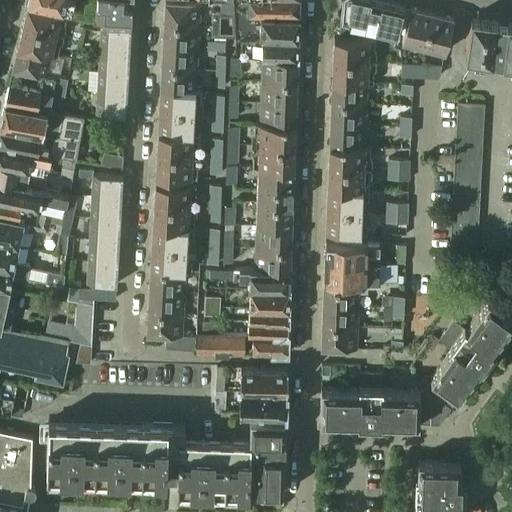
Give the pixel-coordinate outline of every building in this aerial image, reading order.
[(27,0),(27,3),(71,11),(74,0),(27,0)] [(132,0),(96,0),(96,5),(132,8),(132,0)] [(200,2),(166,0),(164,23),(199,25),(200,2)] [(221,2),(221,13),(299,16),(298,0),(233,0),(234,2),(221,2)] [(404,5),(385,0),(343,0),(341,17),(398,31),(404,5)] [(57,55),(67,12),(27,3),(17,46),(51,54),(57,55)] [(131,20),(132,8),(96,5),(96,18),(131,20)] [(424,46),(432,12),(410,6),(402,40),(424,46)] [(454,17),(432,12),(424,46),(446,51),(454,17)] [(213,13),(212,36),(225,37),(242,37),(261,38),(298,39),(299,16),(221,13),(213,13)] [(493,60),(499,22),(471,17),(466,56),(493,60)] [(380,37),(380,32),(341,22),(338,35),(334,35),(333,46),(375,48),(375,37),(380,37)] [(511,62),(511,23),(499,22),(493,60),(511,62)] [(198,49),(199,25),(164,23),(163,47),(198,49)] [(131,26),(101,25),(100,47),(130,49),(131,26)] [(241,51),(240,56),(262,57),(297,59),(298,39),(261,38),(242,37),(241,47),(242,49),(241,51)] [(225,49),(225,41),(208,41),(207,50),(225,49)] [(46,74),(51,54),(17,46),(12,67),(22,69),(39,73),(46,74)] [(374,59),(375,48),(333,46),(333,58),(374,59)] [(128,70),(130,49),(100,47),(99,69),(128,70)] [(197,71),(198,49),(163,47),(162,69),(197,71)] [(224,86),(225,54),(217,54),(216,86),(224,86)] [(240,74),(240,56),(232,56),(231,74),(240,74)] [(297,81),(297,59),(262,57),(261,80),(297,81)] [(374,71),(374,59),(333,58),(333,69),(374,71)] [(440,75),(442,64),(402,63),(401,74),(440,75)] [(19,84),(22,69),(12,67),(9,82),(19,84)] [(127,94),(128,70),(99,69),(98,93),(127,94)] [(196,89),(197,71),(162,69),(161,87),(196,89)] [(373,81),(374,71),(333,69),(332,84),(367,86),(368,81),(373,81)] [(55,76),(46,74),(39,73),(36,87),(41,88),(37,107),(49,109),(55,76)] [(68,78),(68,77),(55,75),(55,76),(49,109),(63,111),(68,78)] [(261,80),(261,101),(296,102),(297,81),(261,80)] [(19,84),(9,82),(5,101),(37,107),(41,88),(36,87),(19,84)] [(413,83),(402,82),(402,93),(413,93),(413,83)] [(239,84),(230,83),(230,99),(238,99),(239,84)] [(367,104),(367,86),(332,84),(331,103),(367,104)] [(202,89),(196,89),(161,87),(160,98),(201,101),(202,89)] [(126,115),(127,94),(98,93),(96,113),(126,115)] [(212,94),(211,130),(215,130),(222,130),(223,94),(216,94),(212,94)] [(200,113),(201,101),(160,98),(159,111),(200,113)] [(237,116),(238,99),(230,99),(229,116),(237,116)] [(84,116),(49,109),(37,107),(5,101),(0,121),(0,124),(40,132),(53,134),(51,147),(50,154),(63,157),(60,174),(71,176),(75,158),(80,130),(81,130),(84,116)] [(261,101),(260,122),(295,124),(296,102),(261,101)] [(484,117),(485,102),(458,101),(457,115),(484,117)] [(331,105),(330,123),(366,124),(367,104),(331,103),(331,105)] [(200,124),(200,113),(159,111),(159,121),(200,124)] [(412,115),(401,115),(400,135),(411,136),(412,115)] [(484,129),(484,117),(457,115),(456,128),(484,129)] [(199,135),(200,124),(159,121),(158,133),(199,135)] [(254,123),(253,145),(294,145),(294,143),(295,124),(260,122),(254,121),(254,123)] [(330,123),(330,143),(365,145),(366,124),(330,123)] [(38,144),(40,132),(0,124),(0,144),(50,154),(51,147),(38,144)] [(239,125),(229,125),(228,144),(239,144),(239,125)] [(483,142),(484,129),(456,128),(456,140),(483,142)] [(198,146),(199,135),(158,133),(157,143),(198,146)] [(211,137),(209,173),(210,173),(213,173),(220,173),(222,138),(214,137),(211,137)] [(483,153),(483,142),(456,140),(455,151),(483,153)] [(198,157),(198,146),(157,143),(157,154),(198,157)] [(371,145),(365,145),(330,143),(329,157),(370,158),(371,145)] [(48,164),(50,154),(0,144),(0,161),(46,171),(52,164),(48,164)] [(238,161),(239,144),(228,144),(227,161),(238,161)] [(253,145),(252,166),(258,166),(293,167),(294,145),(253,145)] [(122,167),(123,155),(104,151),(102,163),(122,167)] [(482,166),(483,153),(455,151),(455,164),(482,166)] [(197,166),(198,157),(157,154),(156,164),(197,166)] [(370,169),(370,158),(329,157),(329,167),(370,169)] [(409,179),(410,159),(388,158),(388,178),(409,179)] [(50,172),(46,171),(0,161),(0,178),(26,184),(27,176),(48,181),(50,172)] [(197,176),(197,166),(156,164),(156,175),(197,176)] [(481,177),(482,166),(455,164),(454,176),(481,177)] [(236,165),(227,165),(227,182),(236,182),(236,165)] [(258,166),(258,186),(293,187),(293,167),(258,166)] [(329,168),(328,177),(369,179),(370,169),(329,167),(329,168)] [(94,168),(79,168),(79,175),(94,176),(93,196),(121,197),(123,175),(94,174),(94,168)] [(480,191),(481,177),(454,176),(453,190),(480,191)] [(328,177),(328,187),(369,189),(369,179),(328,177)] [(64,210),(68,193),(26,184),(0,178),(0,196),(22,201),(39,205),(39,204),(64,210)] [(196,194),(196,182),(155,180),(155,192),(196,194)] [(219,219),(220,184),(210,184),(209,219),(219,219)] [(258,186),(257,202),(292,203),(292,196),(293,190),(293,187),(258,186)] [(368,199),(369,189),(328,187),(327,198),(368,199)] [(480,203),(480,191),(453,190),(453,201),(480,203)] [(195,205),(196,194),(155,192),(154,203),(195,205)] [(20,209),(22,201),(0,196),(0,213),(36,221),(37,213),(20,209)] [(120,219),(121,197),(93,196),(92,218),(120,219)] [(76,200),(67,198),(60,232),(69,234),(76,200)] [(368,211),(368,199),(327,198),(327,209),(368,211)] [(408,202),(387,201),(386,221),(407,222),(408,202)] [(479,215),(480,203),(453,201),(452,214),(479,215)] [(257,213),(256,224),(291,226),(292,203),(257,202),(257,213)] [(195,217),(195,205),(154,203),(153,215),(195,217)] [(0,240),(18,245),(23,225),(48,231),(50,221),(61,223),(62,219),(64,210),(39,204),(39,205),(37,213),(36,221),(0,213),(0,240)] [(235,205),(226,205),(225,222),(234,223),(235,205)] [(327,209),(326,221),(367,222),(368,211),(327,209)] [(479,227),(479,215),(452,214),(451,225),(479,227)] [(194,226),(195,217),(153,215),(153,224),(194,226)] [(119,241),(120,219),(92,218),(90,239),(119,241)] [(326,221),(326,231),(334,232),(367,233),(367,222),(326,221)] [(194,237),(194,226),(153,224),(152,235),(194,237)] [(256,224),(256,246),(290,247),(291,226),(256,224)] [(478,240),(479,227),(451,225),(451,238),(478,240)] [(217,262),(219,227),(209,226),(207,262),(217,262)] [(233,229),(225,229),(224,261),(231,261),(233,229)] [(67,254),(69,234),(60,232),(56,251),(67,254)] [(193,248),(194,237),(152,235),(152,246),(193,248)] [(477,252),(478,240),(451,238),(450,250),(477,252)] [(118,262),(119,241),(90,239),(89,261),(118,262)] [(326,239),(326,241),(325,247),(326,247),(325,272),(325,273),(324,273),(324,281),(359,282),(380,282),(380,281),(378,281),(380,243),(367,242),(367,241),(326,239)] [(15,261),(18,245),(0,240),(0,267),(13,270),(12,274),(20,276),(26,277),(29,263),(15,261)] [(192,258),(193,248),(152,246),(151,256),(192,258)] [(255,267),(255,269),(290,269),(290,247),(256,246),(255,267)] [(192,270),(192,258),(151,256),(150,271),(185,273),(186,270),(192,270)] [(117,284),(118,262),(89,261),(88,282),(117,284)] [(13,270),(0,267),(0,283),(1,283),(1,285),(9,287),(9,288),(11,279),(15,280),(14,282),(25,284),(26,277),(20,276),(12,274),(13,270)] [(64,285),(65,272),(46,268),(44,282),(64,285)] [(289,288),(290,269),(255,269),(233,268),(233,269),(205,269),(205,277),(248,279),(248,287),(249,287),(289,288)] [(184,291),(185,273),(150,271),(149,289),(184,291)] [(324,281),(323,303),(358,304),(358,303),(359,282),(324,281)] [(5,308),(9,288),(9,287),(1,285),(1,283),(0,283),(0,326),(1,327),(1,325),(7,327),(10,325),(13,311),(12,309),(5,308)] [(116,289),(80,287),(79,296),(116,298),(116,289)] [(288,308),(289,288),(249,287),(248,306),(288,308)] [(183,313),(184,291),(149,289),(148,311),(183,313)] [(403,315),(404,295),(394,294),(393,315),(403,315)] [(220,296),(205,295),(205,305),(220,305),(220,296)] [(511,322),(511,314),(488,297),(466,328),(453,318),(446,328),(487,361),(492,354),(490,353),(511,322)] [(120,325),(119,302),(94,302),(94,325),(120,325)] [(323,303),(322,325),(357,326),(358,304),(323,303)] [(219,314),(220,305),(205,305),(204,313),(219,314)] [(455,305),(450,311),(458,317),(463,310),(455,305)] [(248,306),(248,319),(288,320),(288,308),(248,306)] [(182,334),(183,313),(148,311),(147,332),(166,334),(165,347),(196,349),(196,335),(182,334)] [(76,334),(77,324),(47,317),(44,332),(68,337),(68,338),(76,334)] [(220,320),(204,319),(203,332),(220,332),(220,320)] [(287,334),(288,320),(248,319),(248,333),(287,334)] [(357,348),(357,326),(322,325),(321,347),(357,348)] [(65,352),(68,338),(68,337),(44,332),(40,331),(39,332),(1,327),(0,326),(0,367),(63,380),(68,352),(65,352)] [(482,368),(484,365),(487,361),(446,328),(439,337),(452,347),(430,378),(431,379),(424,389),(436,398),(437,397),(450,407),(480,367),(482,368)] [(244,333),(220,332),(203,332),(197,332),(196,335),(196,349),(196,350),(244,351),(244,342),(244,333)] [(120,361),(119,333),(93,334),(93,362),(120,361)] [(287,352),(287,334),(248,333),(244,333),(244,342),(248,342),(248,338),(252,338),(252,351),(287,352)] [(402,339),(392,338),(391,349),(402,350),(402,339)] [(78,341),(77,362),(90,362),(91,344),(78,341)] [(330,373),(330,363),(322,363),(322,373),(330,373)] [(223,388),(224,365),(216,365),(215,388),(223,388)] [(240,366),(240,389),(286,389),(286,391),(287,367),(275,367),(240,366)] [(370,424),(371,371),(359,371),(359,387),(321,386),(320,420),(358,421),(358,423),(370,424)] [(430,406),(436,398),(424,389),(383,388),(383,371),(371,371),(370,424),(375,424),(375,421),(430,423),(430,406)] [(16,380),(0,377),(0,398),(12,401),(16,380)] [(223,389),(223,388),(215,388),(214,410),(224,411),(225,389),(223,389)] [(285,413),(286,389),(240,389),(239,412),(285,413)] [(438,422),(450,407),(437,397),(436,398),(430,406),(430,423),(438,422)] [(0,411),(9,413),(12,401),(0,398),(0,411)] [(185,424),(48,420),(46,481),(55,481),(56,476),(132,479),(132,483),(177,485),(177,494),(216,495),(216,500),(234,501),(234,496),(248,496),(249,492),(282,493),(283,453),(285,453),(285,446),(284,446),(285,419),(249,418),(249,440),(184,438),(185,424)] [(0,511),(26,511),(28,505),(30,494),(31,495),(33,494),(34,493),(35,490),(35,487),(34,486),(33,485),(30,483),(31,435),(0,428),(0,511)] [(460,480),(461,461),(418,460),(417,490),(465,491),(465,480),(460,480)] [(464,503),(465,491),(417,490),(416,511),(458,511),(459,503),(464,503)]
